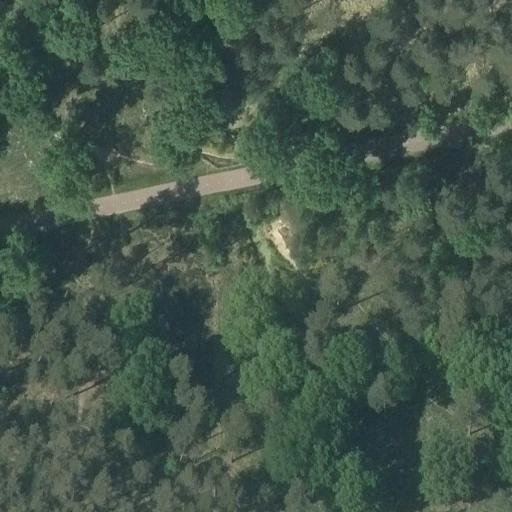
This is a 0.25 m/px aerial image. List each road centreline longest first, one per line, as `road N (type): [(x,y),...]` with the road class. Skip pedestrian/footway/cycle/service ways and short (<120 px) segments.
road 1 (unknown): [(511,4),(453,28),(273,146),(137,178),(114,182),(75,165),(17,128),(0,101)]
road 2 (unclassified): [(0,218),(511,108)]
road 3 (unknown): [(137,178),(73,446),(80,511)]
